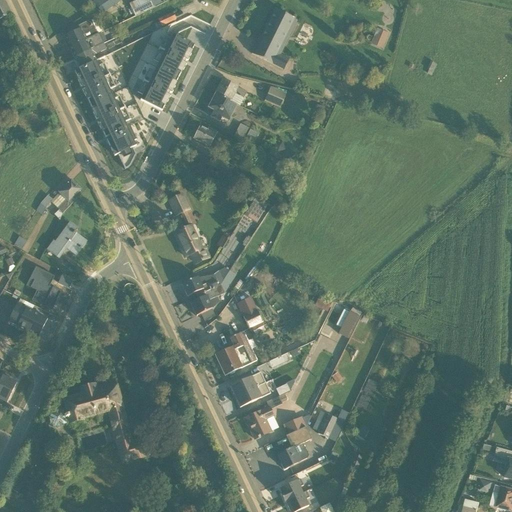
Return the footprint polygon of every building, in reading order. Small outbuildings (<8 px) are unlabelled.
[(0,0),(0,19),(10,15),(2,0),(0,0)] [(102,15),(119,2),(117,0),(95,0),(92,2),(102,15)] [(134,17),(153,9),(148,0),(137,0),(128,4),(134,17)] [(297,22),(275,11),(259,43),(257,42),(251,55),(283,71),(288,60),(280,56),(297,22)] [(173,14),(158,20),(160,27),(176,20),(173,14)] [(64,37),(69,49),(96,36),(103,33),(98,21),(90,21),(77,27),(79,30),(64,37)] [(388,35),(376,30),(370,45),(382,50),(388,35)] [(69,49),(74,59),(90,52),(88,47),(99,42),(96,36),(69,49)] [(140,101),(161,112),(193,47),(172,36),(140,101)] [(74,59),(79,69),(95,62),(93,57),(122,44),(120,39),(106,45),(106,44),(90,52),(74,59)] [(96,62),(74,73),(114,157),(117,156),(124,171),(126,170),(127,169),(129,168),(130,166),(135,155),(132,149),(135,147),(133,142),(136,141),(129,127),(126,128),(124,124),(130,121),(119,97),(114,100),(96,62)] [(238,107),(245,94),(222,81),(215,94),(230,102),(238,107)] [(336,100),(339,85),(326,83),(324,98),(336,100)] [(286,95),(271,88),(264,102),(279,109),(286,95)] [(220,123),(221,119),(228,123),(236,108),(229,104),(230,102),(215,94),(207,109),(213,112),(210,118),(220,123)] [(316,105),(314,113),(322,115),(324,107),(316,105)] [(239,125),(233,137),(252,147),(258,135),(239,125)] [(199,129),(193,140),(209,148),(212,141),(228,149),(232,142),(207,129),(206,132),(199,129)] [(212,155),(208,162),(229,176),(234,168),(212,155)] [(219,171),(209,174),(210,179),(212,178),(213,180),(221,178),(219,171)] [(53,201),(48,196),(40,205),(36,212),(41,216),(45,210),(50,203),(59,211),(54,216),(59,221),(62,214),(76,200),(74,198),(80,191),(70,182),(53,201)] [(257,195),(237,226),(245,231),(251,221),(256,224),(267,206),(259,201),(261,198),(257,195)] [(183,196),(169,202),(175,217),(180,215),(186,228),(196,223),(183,196)] [(77,229),(70,224),(55,244),(53,242),(46,251),(59,260),(66,250),(75,257),(86,243),(73,234),(77,229)] [(203,249),(192,226),(175,234),(186,258),(189,256),(194,267),(211,259),(205,247),(203,249)] [(223,234),(216,246),(222,249),(229,237),(223,234)] [(21,248),(25,240),(20,237),(15,244),(21,248)] [(245,238),(241,243),(243,244),(242,246),(244,247),(250,239),(248,237),(246,239),(245,238)] [(187,298),(195,294),(196,297),(219,286),(227,273),(222,269),(212,276),(197,278),(181,286),(187,298)] [(218,303),(217,297),(223,294),(233,277),(227,273),(219,286),(196,297),(198,300),(189,305),(196,318),(214,309),(218,303)] [(71,280),(61,276),(58,284),(67,288),(71,280)] [(319,296),(314,307),(326,312),(331,302),(319,296)] [(238,312),(248,333),(265,325),(252,298),(235,305),(238,312)] [(38,338),(47,320),(16,305),(8,322),(17,326),(16,327),(38,338)] [(344,311),(336,327),(341,329),(338,335),(348,340),(361,313),(352,309),(349,314),(344,311)] [(233,348),(215,356),(224,377),(257,362),(244,332),(229,339),(233,348)] [(233,395),(235,398),(266,383),(261,373),(229,388),(232,396),(233,395)] [(337,373),(331,378),(336,384),(342,380),(337,373)] [(0,400),(6,404),(16,384),(0,375),(0,400)] [(368,380),(363,391),(372,395),(377,384),(368,380)] [(46,414),(51,430),(71,425),(73,430),(82,428),(80,423),(106,416),(119,466),(150,458),(145,441),(132,444),(116,381),(80,391),(81,398),(62,403),(64,409),(46,414)] [(271,394),(266,383),(235,398),(236,401),(235,401),(239,409),(271,394)] [(360,396),(355,407),(364,412),(370,400),(360,396)] [(269,409),(245,420),(254,441),(277,429),(272,418),(273,418),(270,411),(282,405),(278,398),(266,404),(269,409)] [(320,413),(312,430),(318,433),(317,434),(335,443),(348,414),(341,411),(336,420),(320,413)] [(301,417),(282,427),(287,436),(304,428),(306,427),(301,417)] [(359,424),(352,438),(363,444),(370,430),(359,424)] [(287,436),(271,443),(263,447),(266,454),(271,451),(277,464),(280,462),(284,470),(305,461),(298,446),(310,441),(304,428),(287,436)] [(511,453),(497,449),(493,462),(506,466),(503,478),(511,480),(511,453)] [(354,456),(348,471),(355,474),(361,458),(354,456)] [(300,480),(279,490),(281,495),(280,495),(284,504),(285,503),(288,511),(298,511),(308,507),(305,500),(308,499),(305,492),(302,494),(299,488),(303,486),(300,480)] [(487,494),(489,486),(481,484),(479,492),(487,494)] [(511,491),(495,487),(489,507),(508,511),(511,511),(511,509),(511,491)] [(228,511),(220,495),(209,500),(215,511),(228,511)] [(360,497),(353,500),(356,507),(364,504),(360,497)] [(476,511),(478,504),(465,500),(461,511),(476,511)]
